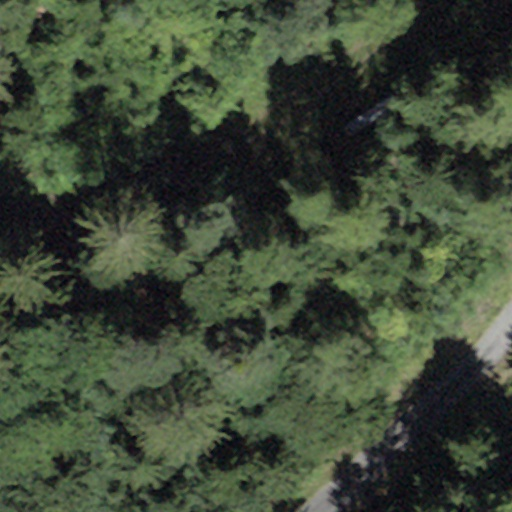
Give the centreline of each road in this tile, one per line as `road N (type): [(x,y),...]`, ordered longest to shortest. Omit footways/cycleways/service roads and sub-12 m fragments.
road 1 (track): [(419,0),(299,102),(176,169),(0,220)]
road 2 (track): [(511,308),(329,511)]
